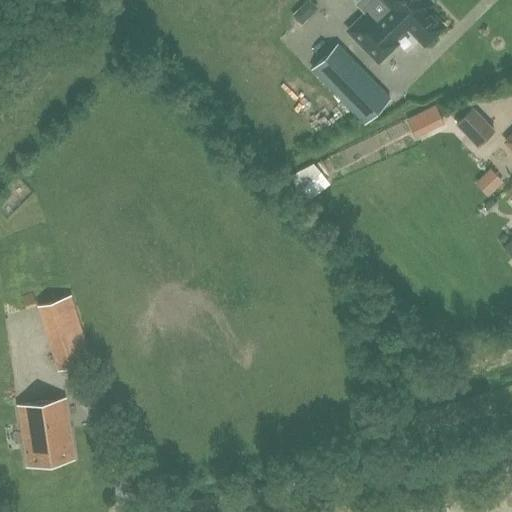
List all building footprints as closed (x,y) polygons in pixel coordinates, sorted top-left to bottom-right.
[(428,0),(369,0),(359,10),(364,14),(347,30),(378,62),(396,43),(394,40),(407,27),(424,45),(442,28),(425,10),(432,3),(428,0)] [(313,2),(300,17),(309,25),(323,10),(313,2)] [(364,121),(387,99),(336,46),(313,68),(364,121)] [(293,92),(317,117),(329,106),(305,80),(293,92)] [(421,138),(448,121),(436,102),(409,119),(421,138)] [(450,119),(442,127),(466,151),(474,143),(477,145),(492,130),(471,108),(455,124),(450,119)] [(295,174),(319,212),(342,198),(319,160),(295,174)] [(475,183),(487,196),(502,182),(490,169),(475,183)] [(62,367),(87,359),(68,297),(42,305),(62,367)] [(26,465),(72,458),(63,398),(17,405),(26,465)] [(445,507),(446,511),(479,511),(477,500),(445,507)]
